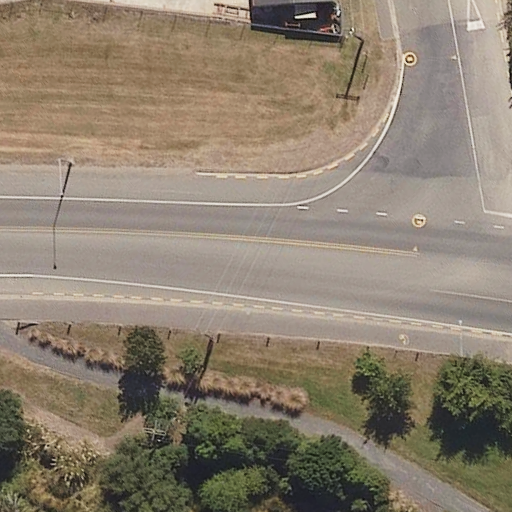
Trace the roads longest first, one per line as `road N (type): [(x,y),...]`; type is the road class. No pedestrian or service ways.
road 1 (secondary): [(0,231),(248,241),(485,267)]
road 2 (residential): [(485,267),(448,0)]
